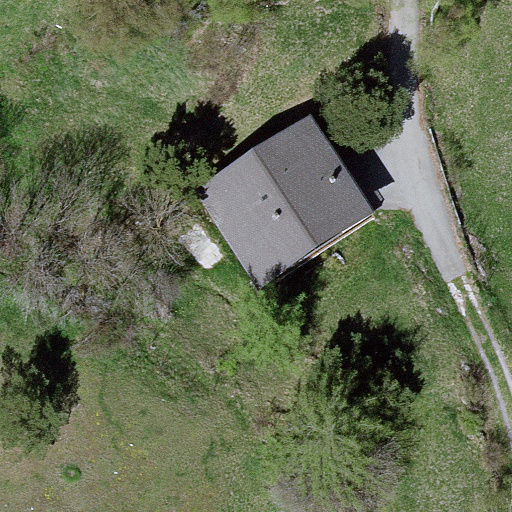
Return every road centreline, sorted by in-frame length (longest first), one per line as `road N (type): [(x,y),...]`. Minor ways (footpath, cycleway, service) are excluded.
road 1 (unclassified): [(353,0),(453,315)]
road 2 (track): [(453,315),(499,468),(502,511)]
